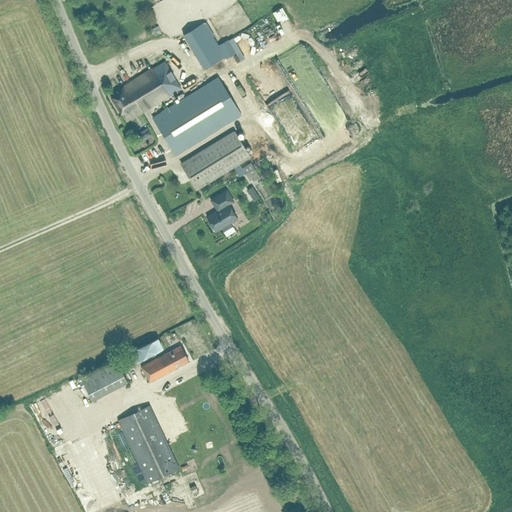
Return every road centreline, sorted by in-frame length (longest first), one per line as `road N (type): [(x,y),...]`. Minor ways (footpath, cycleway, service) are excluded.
road 1 (unclassified): [(328,511),(130,168),(55,0)]
road 2 (track): [(0,251),(142,190)]
